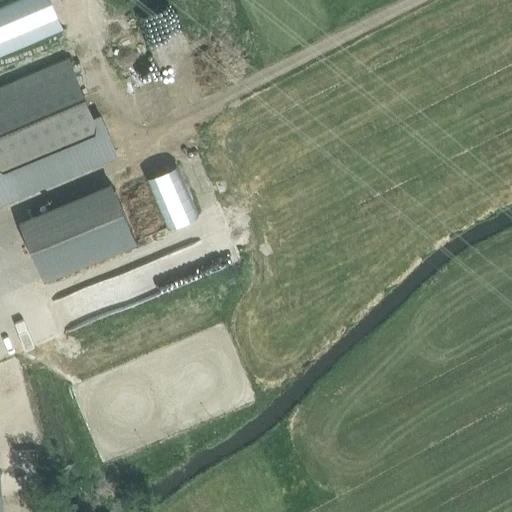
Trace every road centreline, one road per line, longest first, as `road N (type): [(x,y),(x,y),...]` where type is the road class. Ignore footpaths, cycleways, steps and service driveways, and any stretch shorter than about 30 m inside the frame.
road 1 (track): [(417,0),(133,139)]
road 2 (track): [(0,214),(141,154),(85,40)]
